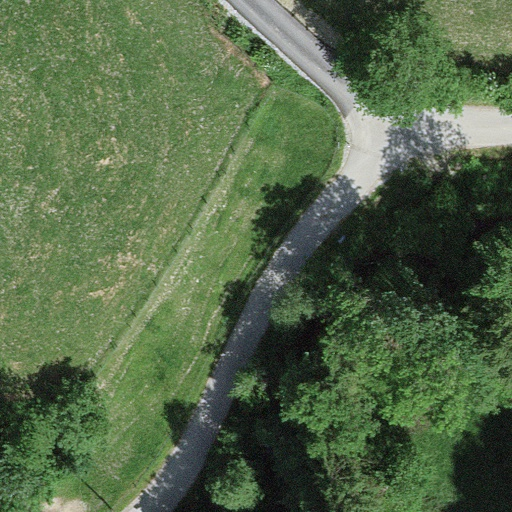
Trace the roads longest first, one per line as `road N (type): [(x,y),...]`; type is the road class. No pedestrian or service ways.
road 1 (unclassified): [(395,133),(281,270),(190,457),(150,511)]
road 2 (residential): [(395,133),(251,0)]
